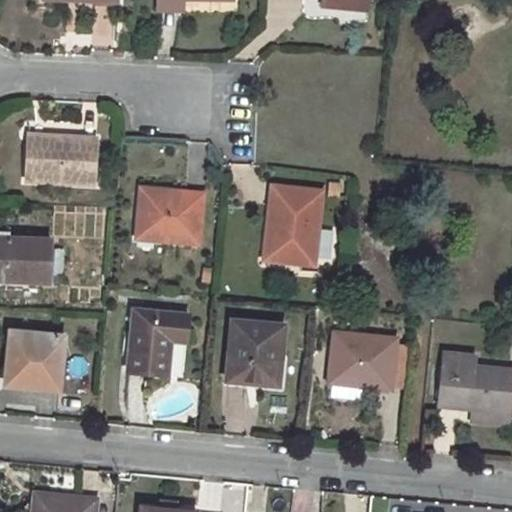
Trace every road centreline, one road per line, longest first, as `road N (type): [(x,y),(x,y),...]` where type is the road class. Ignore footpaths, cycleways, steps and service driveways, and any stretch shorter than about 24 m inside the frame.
road 1 (residential): [(511,489),(0,435)]
road 2 (residential): [(0,83),(219,88)]
